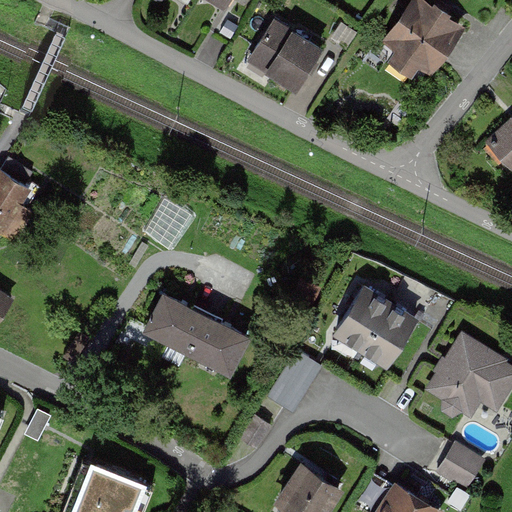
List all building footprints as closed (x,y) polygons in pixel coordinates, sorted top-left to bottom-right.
[(227,0),(206,0),(221,9),(227,0)] [(432,74),(463,21),(427,0),(406,0),(380,44),(432,74)] [(321,45),(271,15),(245,58),(295,88),(321,45)] [(511,115),(482,140),(511,176),(511,115)] [(33,171),(9,156),(0,170),(0,227),(15,236),(32,209),(21,201),(30,186),(25,183),(33,171)] [(166,195),(148,228),(175,242),(193,209),(166,195)] [(329,332),(358,350),(389,302),(360,283),(329,332)] [(203,312),(159,289),(137,331),(181,354),(203,312)] [(358,350),(388,369),(418,320),(389,302),(358,350)] [(247,335),(203,312),(181,354),(225,376),(247,335)] [(509,358),(463,330),(426,390),(472,419),(483,402),(500,412),(511,393),(511,365),(506,362),(509,358)] [(323,365),(298,349),(269,395),(294,411),(323,365)] [(49,415),(39,410),(27,432),(37,437),(49,415)] [(270,424),(256,415),(242,437),(256,446),(270,424)] [(486,459),(456,441),(437,472),(467,490),(486,459)] [(285,511),(328,511),(344,488),(300,460),(272,504),(285,511)] [(138,511),(148,488),(88,464),(68,511),(138,511)] [(442,511),(443,511),(394,481),(375,511),(442,511)]
